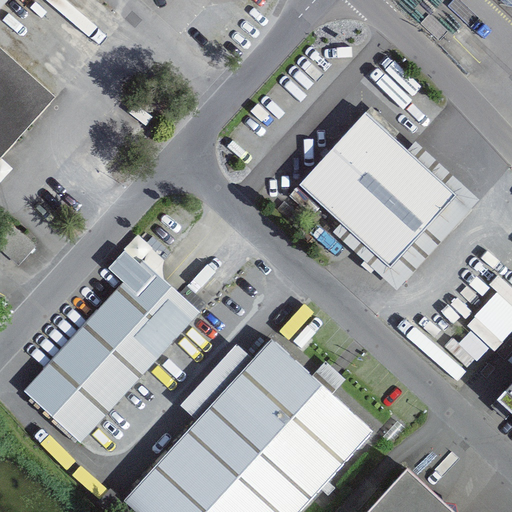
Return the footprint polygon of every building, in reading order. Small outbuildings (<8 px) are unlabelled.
[(0,156),(53,97),(1,51),(0,51),(0,156)] [(454,192),(364,114),(301,187),(390,264),(454,192)] [(0,253),(14,267),(33,247),(6,222),(0,228),(0,253)] [(142,262),(23,394),(80,444),(199,312),(142,262)] [(273,340),(122,502),(132,511),(304,511),(376,436),(273,340)] [(197,412),(252,353),(239,341),(183,400),(197,412)] [(511,383),(501,395),(511,404),(511,383)] [(454,511),(410,470),(371,511),(454,511)]
